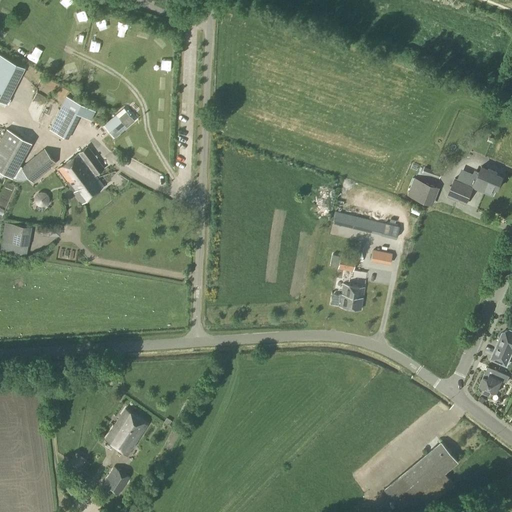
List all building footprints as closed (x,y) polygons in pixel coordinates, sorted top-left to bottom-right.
[(78,12),(81,23),(88,21),(86,11),(78,12)] [(118,31),(128,32),(130,22),(119,21),(118,31)] [(140,27),(138,36),(146,39),(148,29),(140,27)] [(76,35),(76,45),(85,45),(85,35),(76,35)] [(100,51),(103,42),(93,39),(91,48),(100,51)] [(0,104),(4,107),(5,105),(4,105),(5,103),(6,104),(25,67),(0,54),(0,104)] [(95,111),(84,106),(66,96),(49,129),(50,129),(67,138),(79,115),(91,121),(95,111)] [(115,138),(134,121),(123,108),(104,125),(115,138)] [(0,170),(2,172),(12,178),(16,180),(23,180),(29,178),(21,168),(22,167),(19,166),(32,142),(7,128),(2,136),(0,139),(0,170)] [(69,186),(82,203),(103,186),(95,175),(104,168),(87,146),(58,168),(71,185),(69,186)] [(33,183),(56,163),(44,149),(22,167),(21,168),(29,178),(33,183)] [(493,195),(496,188),(498,188),(503,176),(496,174),(497,171),(489,168),(489,169),(482,166),(478,175),(473,173),(469,184),(455,177),(447,197),(466,205),(474,187),(493,195)] [(440,179),(442,173),(424,167),(422,173),(440,179)] [(4,175),(0,181),(0,182),(6,186),(10,178),(4,175)] [(433,205),(440,188),(414,177),(407,195),(433,205)] [(386,224),(335,211),(332,223),(383,236),(396,240),(399,225),(387,222),(386,224)] [(29,245),(32,227),(9,223),(6,242),(29,245)] [(390,263),(392,253),(372,249),(370,259),(390,263)] [(353,271),(356,255),(350,254),(349,257),(340,254),(337,268),(353,271)] [(361,309),(364,287),(343,283),(341,297),(340,297),(338,305),(339,305),(339,306),(361,309)] [(511,330),(509,329),(502,332),(491,358),(506,365),(511,351),(511,330)] [(506,384),(509,376),(487,366),(479,385),(479,386),(479,387),(479,388),(479,389),(480,390),(480,391),(481,391),(490,395),(492,391),(496,393),(502,380),(504,381),(503,383),(506,384)] [(127,455),(147,425),(125,409),(105,439),(127,455)] [(362,462),(375,478),(404,453),(391,438),(362,462)] [(400,508),(409,500),(414,506),(422,499),(427,505),(453,484),(444,472),(457,461),(441,442),(384,489),(400,508)] [(71,461),(82,468),(89,458),(78,451),(71,461)] [(118,495),(130,477),(114,466),(102,484),(118,495)]
